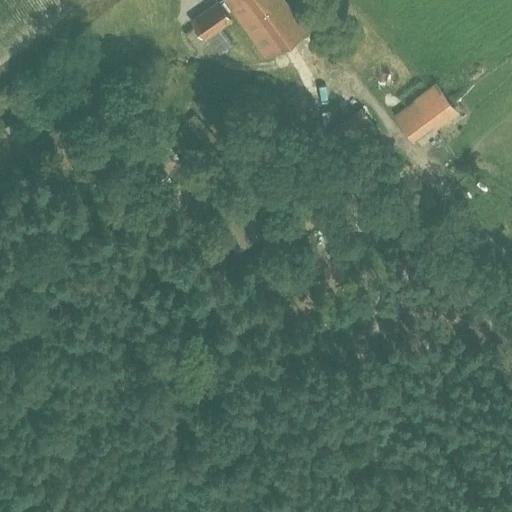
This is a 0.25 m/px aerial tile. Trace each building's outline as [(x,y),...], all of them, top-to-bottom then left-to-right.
[(306,28),(285,0),(225,0),(267,56),(306,28)] [(197,43),(206,36),(220,55),(235,43),(222,25),(231,18),(219,1),(194,19),(199,27),(190,32),(197,43)] [(170,75),(155,85),(163,97),(179,87),(170,75)] [(417,140),(449,117),(435,98),(403,121),(417,140)] [(172,132),(160,143),(198,188),(211,178),(172,132)] [(266,232),(236,195),(209,217),(238,253),(266,232)] [(306,197),(289,211),(306,231),(323,216),(306,197)]
